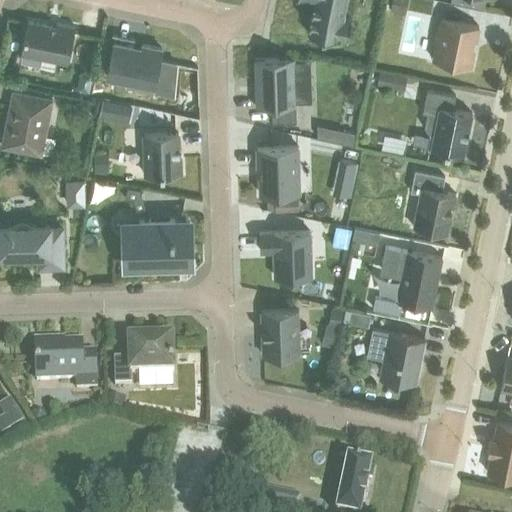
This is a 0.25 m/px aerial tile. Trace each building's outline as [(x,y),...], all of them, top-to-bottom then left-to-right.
[(312,0),(314,0),(307,32),(339,38),(339,37),(347,39),(352,17),(344,16),(346,0),(312,0)] [(404,10),(406,0),(392,0),(391,7),(404,10)] [(450,0),(450,1),(484,8),(485,0),(450,0)] [(479,25),(442,18),(440,25),(437,25),(434,39),(437,40),(433,59),(470,67),(474,49),(471,49),(473,39),(476,40),(479,25)] [(41,55),(68,61),(75,26),(57,22),(56,26),(28,20),(21,51),(23,52),(23,55),(22,59),(39,63),(40,58),(41,58),(41,55)] [(161,47),(142,43),(141,48),(133,46),(133,45),(114,41),(106,75),(141,82),(140,86),(174,93),(176,62),(159,59),(161,47)] [(294,57),(254,58),(255,76),(257,76),(258,100),(256,100),(256,106),(272,105),(272,121),(296,121),(294,57)] [(407,78),(380,72),(377,85),(405,91),(407,78)] [(82,73),(78,90),(89,92),(92,76),(82,73)] [(456,94),(427,88),(422,111),(427,112),(424,125),(430,134),(427,148),(463,155),(472,112),(453,108),(456,94)] [(52,98),(13,90),(2,145),(41,153),(41,152),(36,151),(39,136),(44,137),(52,98)] [(79,97),(77,109),(87,111),(89,99),(79,97)] [(101,101),(98,118),(113,121),(117,104),(101,101)] [(339,129),(336,141),(351,144),(354,132),(339,129)] [(144,132),(145,174),(179,173),(179,154),(177,154),(177,146),(176,131),(144,132)] [(375,131),(371,144),(395,151),(399,137),(375,131)] [(260,194),(299,193),(298,145),(257,146),(257,167),(263,166),(263,174),(260,174),(260,194)] [(95,151),(94,171),(108,171),(108,151),(95,151)] [(338,160),(331,193),(349,196),(356,164),(338,160)] [(442,190),(445,175),(415,169),(411,190),(420,192),(414,226),(447,233),(456,193),(442,190)] [(66,180),(66,208),(85,207),(84,180),(66,180)] [(128,187),(126,198),(134,200),(137,208),(145,205),(141,195),(142,190),(128,187)] [(276,208),(300,207),(299,194),(275,195),(276,208)] [(176,257),(192,257),(191,225),(175,226),(175,218),(139,219),(139,227),(123,227),(124,259),(140,258),(140,263),(176,262),(176,257)] [(0,225),(0,254),(39,254),(39,266),(63,265),(62,226),(50,227),(50,224),(0,225)] [(351,228),(335,225),(332,246),(347,248),(351,228)] [(276,258),(274,258),(275,277),(311,276),(310,230),(259,231),(260,249),(276,249),(276,258)] [(375,295),(372,307),(400,312),(402,300),(432,307),(435,293),(431,288),(433,278),(438,279),(442,256),(402,248),(386,245),(380,269),(397,273),(401,274),(395,299),(375,295)] [(346,307),(334,304),(330,322),(342,324),(343,321),(345,310),(346,307)] [(262,309),(264,355),(299,354),(297,308),(262,309)] [(345,310),(343,321),(368,326),(370,315),(345,310)] [(327,323),(322,342),(334,345),(339,326),(327,323)] [(416,382),(425,338),(372,327),(367,355),(383,358),(379,377),(397,381),(398,378),(416,382)] [(115,386),(131,386),(131,374),(173,372),(172,338),(129,340),(129,359),(114,359),(115,386)] [(76,388),(97,388),(95,352),(82,352),(82,341),(52,342),(50,339),(39,340),(37,342),(35,343),(36,381),(76,379),(76,388)] [(511,357),(507,356),(500,388),(511,389),(511,357)] [(109,394),(107,406),(124,409),(127,398),(109,394)] [(10,400),(0,405),(0,408),(12,428),(23,421),(10,400)] [(36,423),(46,420),(43,410),(33,413),(36,423)] [(490,438),(487,452),(491,453),(487,471),(491,472),(494,476),(500,477),(504,474),(511,476),(511,423),(498,420),(494,438),(490,438)] [(335,489),(333,499),(339,500),(336,511),(361,511),(364,498),(366,498),(369,484),(367,484),(368,478),(371,479),(374,466),(371,466),(372,463),(348,458),(341,491),(335,489)] [(264,488),(261,502),(294,509),(297,495),(264,488)]
